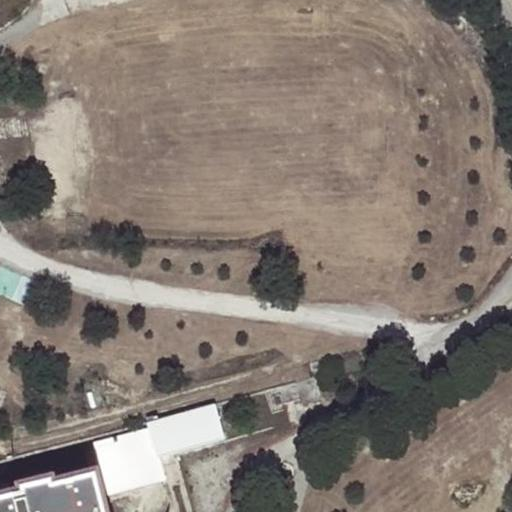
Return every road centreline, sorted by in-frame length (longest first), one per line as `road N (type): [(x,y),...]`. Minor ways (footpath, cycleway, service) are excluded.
road 1 (unknown): [(15,257),(218,309),(456,333)]
road 2 (residential): [(511,276),(436,353),(357,394),(314,452),(292,511)]
